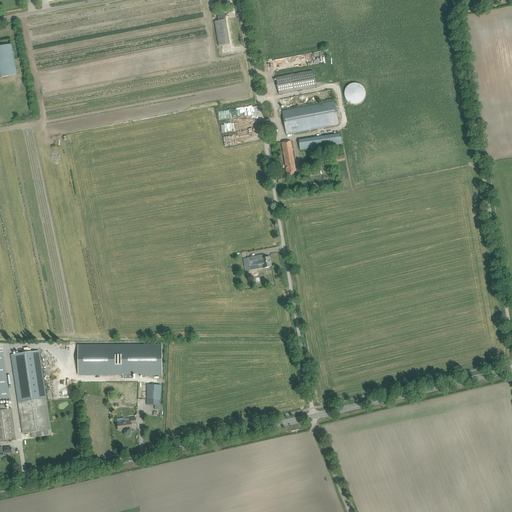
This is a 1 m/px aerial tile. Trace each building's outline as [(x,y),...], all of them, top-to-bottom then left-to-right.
[(225,14),(220,15),(218,15),(219,21),(215,21),(219,46),(230,44),(225,14)] [(0,69),(1,77),(16,74),(11,44),(11,45),(0,46),(0,69)] [(313,71),(281,77),(276,78),(279,94),(316,87),(313,71)] [(344,93),(344,94),(344,95),(344,96),(345,97),(345,98),(346,99),(346,100),(347,101),(348,102),(349,102),(349,103),(350,103),(351,104),(352,104),(353,104),(354,104),(355,104),(356,104),(357,104),(358,104),(359,103),(360,103),(361,102),(362,102),(362,101),(363,100),(364,100),(364,99),(364,98),(365,97),(365,96),(365,95),(365,94),(365,93),(365,92),(365,91),(365,90),(364,89),(364,88),(363,87),(362,86),(361,85),(360,84),(359,84),(358,84),(357,83),(356,83),(355,83),(354,83),(353,83),(352,83),(351,84),(350,84),(349,85),(348,85),(348,86),(347,86),(346,87),(346,88),(345,88),(345,89),(345,90),(344,91),(344,92),(344,93)] [(335,102),(287,111),(282,111),(286,134),(339,124),(335,102)] [(218,111),(219,118),(234,116),(233,109),(218,111)] [(340,134),(332,135),(314,138),(314,140),(299,142),(300,150),(342,144),(340,134)] [(291,141),(287,142),(282,143),(287,175),(292,175),(296,174),(291,141)] [(270,257),(268,257),(262,259),(261,255),(248,258),(249,267),(262,264),(263,268),(272,266),(270,257)] [(162,345),(78,346),(78,374),(123,374),(123,379),(133,379),(133,374),(162,374),(162,345)] [(0,401),(10,400),(3,351),(0,351),(0,401)] [(11,355),(18,401),(23,434),(33,432),(34,438),(52,435),(46,397),(39,351),(11,355)] [(147,385),(147,405),(161,405),(161,385),(147,385)] [(0,440),(16,439),(11,409),(7,409),(6,404),(0,405),(0,440)] [(136,424),(136,419),(136,418),(130,418),(131,421),(118,423),(118,427),(118,428),(119,431),(132,429),(131,424),(136,424)]
